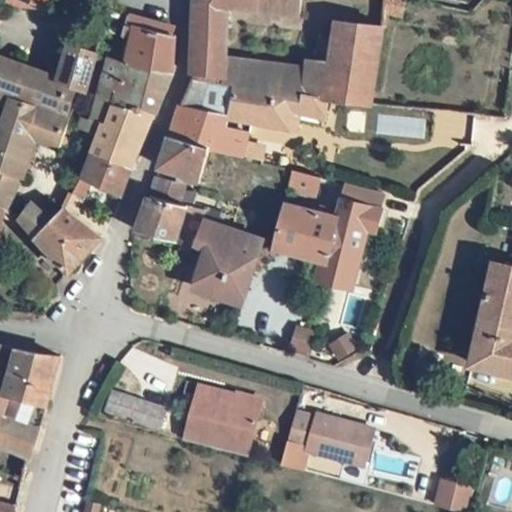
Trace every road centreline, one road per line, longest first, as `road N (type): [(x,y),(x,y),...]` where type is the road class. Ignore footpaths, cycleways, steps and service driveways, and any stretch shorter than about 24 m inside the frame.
road 1 (residential): [(511,431),(143,326),(96,325)]
road 2 (residential): [(96,325),(175,76),(183,0)]
road 3 (residential): [(36,511),(96,325)]
